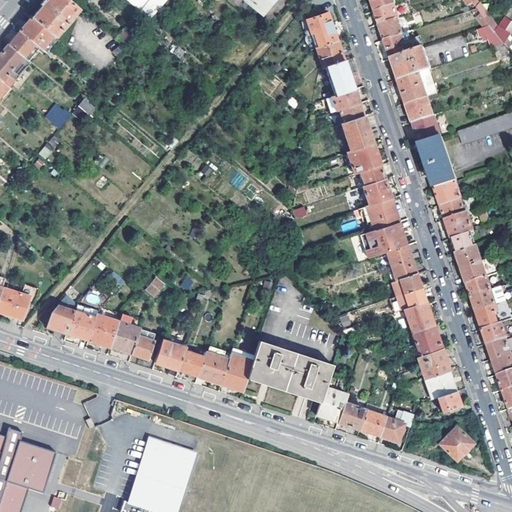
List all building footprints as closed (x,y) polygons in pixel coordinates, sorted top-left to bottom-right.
[(56,38),(74,16),(58,3),(56,5),(54,8),(46,1),(45,0),(40,5),(41,7),(32,18),(54,36),(56,38)] [(58,3),(74,16),(80,9),(68,0),(46,0),(46,1),(54,8),(56,5),(58,3)] [(151,20),(167,0),(150,0),(141,11),(151,20)] [(245,0),(245,1),(262,16),(275,0),(245,0)] [(372,0),(377,11),(395,5),(396,4),(394,0),(372,0)] [(470,0),(464,0),(472,10),(477,9),(471,0),(470,0)] [(480,0),(470,0),(471,0),(477,9),(482,1),(480,0)] [(400,19),(395,5),(377,11),(378,15),(381,26),(399,20),(400,19)] [(316,47),(338,41),(328,12),(307,20),(313,40),(308,42),(311,49),(316,47)] [(490,24),(485,19),(482,14),(478,17),(484,26),(490,24)] [(36,44),(43,49),(54,36),(32,18),(30,20),(21,31),(36,44)] [(302,21),(308,42),(313,40),(307,20),(302,21)] [(399,20),(381,26),(386,40),(403,34),(399,20)] [(127,48),(137,36),(127,28),(117,40),(122,44),(127,48)] [(17,35),(9,45),(23,57),(24,58),(36,44),(21,31),(17,35)] [(504,43),(495,32),(495,31),(493,32),(498,45),(504,43)] [(498,45),(493,32),(487,33),(491,47),(498,45)] [(386,40),(392,59),(409,53),(403,34),(386,40)] [(54,36),(43,49),(48,53),(58,40),(56,38),(54,36)] [(323,68),(326,67),(344,60),(338,41),(316,47),(323,68)] [(511,53),(504,43),(498,45),(511,64),(511,53)] [(118,59),(127,48),(122,44),(112,51),(118,59)] [(23,57),(9,45),(0,55),(0,79),(3,82),(23,57)] [(432,68),(425,47),(409,53),(392,59),(398,77),(399,80),(419,73),(429,69),(432,68)] [(344,60),(326,67),(335,96),(354,89),(350,76),(344,60)] [(429,69),(419,73),(427,96),(437,92),(429,69)] [(427,96),(419,73),(399,80),(407,103),(427,96)] [(3,82),(0,79),(0,97),(9,87),(3,82)] [(9,87),(0,97),(3,99),(12,89),(9,87)] [(339,111),(359,103),(354,89),(335,96),(331,97),(336,112),(339,111)] [(413,122),(434,115),(427,96),(407,103),(410,112),(413,122)] [(85,97),(77,106),(89,115),(96,107),(85,97)] [(331,97),(326,99),(331,113),(336,112),(331,97)] [(339,111),(343,124),(364,117),(359,103),(339,111)] [(55,108),(47,118),(53,123),(62,113),(55,108)] [(511,112),(459,130),(464,143),(511,126),(511,112)] [(62,113),(53,123),(60,129),(68,118),(62,113)] [(414,125),(420,143),(422,143),(441,136),(434,115),(413,122),(414,125)] [(343,124),(341,125),(350,151),(373,143),(369,131),(364,117),(343,124)] [(458,181),(442,136),(441,136),(422,143),(427,158),(425,159),(429,169),(431,174),(433,173),(437,188),(457,182),(458,181)] [(373,143),(350,151),(348,152),(355,173),(361,171),(380,165),(373,143)] [(38,155),(47,159),(52,150),(43,146),(38,155)] [(381,168),(380,165),(361,171),(365,186),(385,179),(381,168)] [(391,198),(385,179),(365,186),(363,187),(369,205),(391,198)] [(296,194),(308,190),(305,181),(298,184),(297,191),(296,194)] [(436,189),(441,205),(462,198),(463,198),(457,182),(437,188),(436,189)] [(399,221),(391,198),(369,205),(366,207),(374,230),(399,221)] [(462,198),(441,205),(446,220),(467,213),(462,198)] [(304,206),(292,210),(295,219),(307,214),(304,206)] [(488,211),(481,213),(484,222),(491,220),(488,211)] [(468,212),(467,213),(446,220),(452,239),(472,232),(475,231),(468,212)] [(344,231),(357,227),(355,221),(342,225),(344,231)] [(369,258),(387,252),(407,245),(403,234),(399,221),(374,230),(361,234),(369,258)] [(472,232),(452,239),(457,253),(476,247),(472,232)] [(407,245),(387,252),(396,280),(417,273),(407,245)] [(478,246),(476,247),(457,253),(462,268),(483,261),(478,246)] [(483,261),(462,268),(467,284),(488,276),(483,261)] [(417,273),(396,280),(391,282),(396,296),(422,288),(417,273)] [(493,290),(488,276),(467,284),(472,297),(493,290)] [(192,279),(184,277),(181,288),(190,290),(192,279)] [(164,285),(156,279),(146,290),(154,296),(164,285)] [(24,284),(21,293),(30,296),(28,301),(32,303),(37,288),(24,284)] [(493,290),(472,297),(477,311),(508,300),(503,286),(493,290)] [(21,293),(2,287),(0,294),(0,310),(22,318),(28,301),(30,296),(21,293)] [(426,302),(422,288),(396,296),(401,310),(404,309),(426,302)] [(51,313),(47,327),(67,333),(74,311),(76,305),(66,296),(51,313)] [(511,314),(508,300),(477,311),(483,330),(503,323),(511,320),(511,314)] [(426,302),(404,309),(412,333),(434,326),(426,302)] [(95,318),(74,311),(67,333),(88,340),(95,318)] [(95,318),(88,340),(110,348),(119,322),(96,315),(95,318)] [(344,327),(351,323),(347,315),(340,318),(344,327)] [(141,329),(119,322),(110,348),(132,355),(138,337),(141,329)] [(503,323),(483,330),(488,344),(507,337),(508,337),(503,323)] [(342,332),(347,337),(356,333),(353,326),(340,331),(342,332)] [(434,326),(412,333),(419,357),(442,350),(434,326)] [(138,337),(132,355),(148,361),(155,342),(138,337)] [(511,352),(507,337),(488,344),(493,359),(511,352)] [(187,348),(163,340),(156,363),(179,370),(185,352),(187,348)] [(252,361),(247,376),(265,382),(302,394),(306,396),(318,360),(258,341),(252,361)] [(424,379),(450,371),(443,353),(442,350),(419,357),(417,358),(424,379)] [(179,370),(198,377),(204,358),(185,352),(179,370)] [(511,352),(493,359),(498,375),(511,370),(511,352)] [(204,358),(198,377),(222,385),(230,361),(206,353),(204,358)] [(231,355),(230,361),(222,385),(242,392),(246,379),(247,376),(252,361),(231,355)] [(325,362),(318,360),(306,396),(313,398),(325,362)] [(325,362),(313,398),(320,400),(324,388),(328,377),(331,365),(325,362)] [(511,387),(511,370),(498,375),(503,390),(511,387)] [(431,399),(437,397),(456,391),(450,371),(424,379),(431,399)] [(246,379),(319,403),(320,400),(313,398),(306,396),(302,394),(265,382),(247,376),(246,379)] [(328,377),(324,388),(334,391),(338,380),(328,377)] [(510,409),(511,408),(511,387),(503,390),(510,409)] [(319,403),(316,415),(337,422),(343,404),(346,395),(334,391),(324,388),(320,400),(319,403)] [(437,397),(444,420),(464,414),(456,391),(437,397)] [(343,404),(337,422),(359,430),(365,411),(343,404)] [(412,417),(412,415),(398,410),(394,420),(386,418),(381,437),(398,443),(404,424),(409,426),(412,417)] [(381,437),(386,418),(365,411),(359,430),(381,437)] [(94,426),(90,417),(85,420),(89,428),(94,426)] [(474,444),(456,425),(438,443),(457,461),(474,444)] [(0,432),(0,449),(15,455),(20,439),(22,430),(11,427),(8,435),(0,432)] [(183,447),(150,436),(129,501),(124,499),(120,511),(121,511),(174,511),(193,454),(182,451),(183,447)] [(14,511),(23,486),(42,493),(56,450),(20,439),(15,455),(0,449),(0,511),(14,511)] [(53,497),(51,507),(59,509),(61,498),(53,497)]
